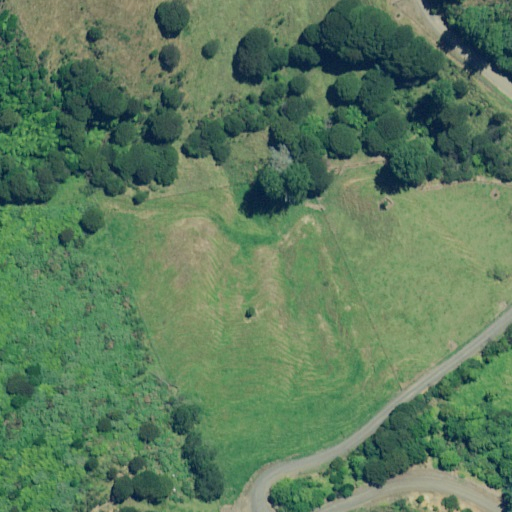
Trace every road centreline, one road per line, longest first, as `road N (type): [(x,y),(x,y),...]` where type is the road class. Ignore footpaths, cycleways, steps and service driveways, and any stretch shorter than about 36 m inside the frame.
road 1 (track): [(248,507),(407,411),(511,312)]
road 2 (track): [(511,94),(414,0)]
